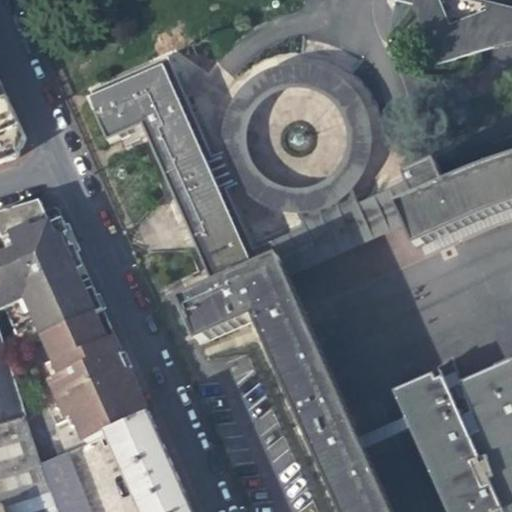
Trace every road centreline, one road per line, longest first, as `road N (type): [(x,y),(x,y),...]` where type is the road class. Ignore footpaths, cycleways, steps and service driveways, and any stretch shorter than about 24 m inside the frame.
road 1 (residential): [(225,511),(62,155)]
road 2 (residential): [(62,155),(0,18)]
